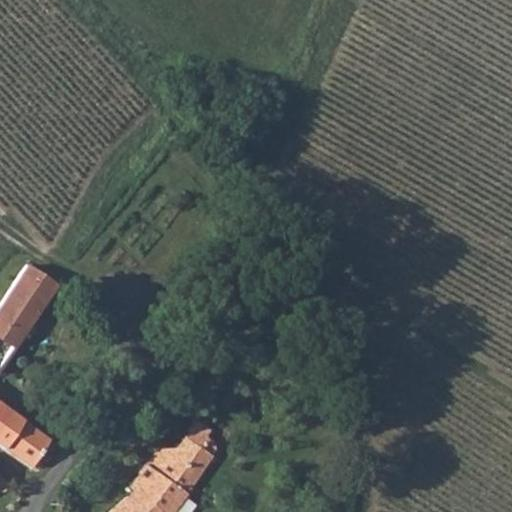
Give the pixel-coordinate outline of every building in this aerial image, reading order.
[(0,367),(54,288),(26,265),(0,302),(0,367)] [(251,286),(228,273),(209,308),(232,320),(251,286)] [(51,436),(1,402),(0,401),(0,445),(30,466),(51,436)] [(196,419),(192,425),(206,434),(210,428),(196,419)] [(171,511),(185,493),(220,443),(206,434),(192,425),(173,450),(170,454),(157,446),(128,483),(132,489),(105,511),(171,511)] [(160,442),(157,446),(170,454),(173,450),(160,442)]
